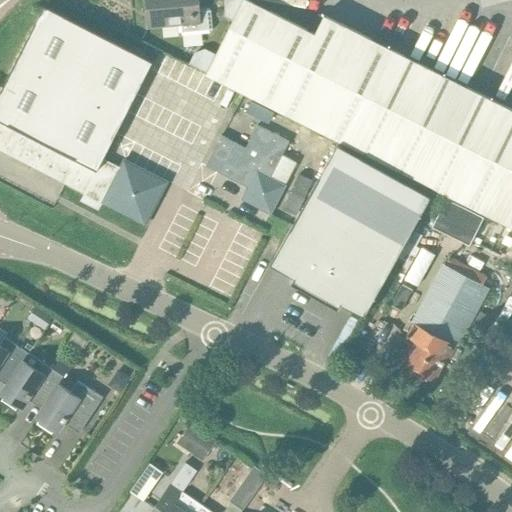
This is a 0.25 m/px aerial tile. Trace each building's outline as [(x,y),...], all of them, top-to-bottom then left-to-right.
[(145,0),(148,26),(178,23),(179,32),(182,34),(209,32),(213,29),(211,10),(208,7),(199,7),(198,0),(145,0)] [(511,107),(324,13),(315,31),(253,0),(242,0),(206,73),(511,225),(511,107)] [(233,18),(241,0),(225,0),(225,14),(233,18)] [(44,5),(0,92),(0,148),(83,191),(86,184),(104,193),(100,200),(145,223),(167,181),(124,158),(120,166),(102,157),(152,60),(44,5)] [(221,133),(205,164),(234,179),(236,175),(250,182),(242,197),(271,212),(285,184),(271,176),(289,140),(257,124),(245,146),(221,133)] [(364,314),(432,193),(339,141),(271,263),(295,276),(293,281),(338,306),(340,301),(364,314)] [(447,197),(432,224),(469,243),(483,215),(447,197)] [(388,276),(400,282),(419,248),(416,246),(422,235),(414,230),(388,276)] [(433,380),(446,356),(451,358),(485,292),(483,291),(486,285),(483,283),(487,275),(452,256),(450,260),(448,259),(445,265),(443,265),(407,335),(416,340),(403,364),(433,380)] [(37,304),(28,318),(44,329),(53,315),(37,304)] [(2,395),(29,354),(4,338),(0,343),(0,376),(9,382),(1,394),(2,395)] [(37,418),(64,377),(40,361),(35,369),(24,362),(29,354),(2,395),(4,396),(1,400),(16,410),(18,406),(21,408),(29,396),(44,406),(36,418),(37,418)] [(119,369),(108,384),(120,393),(131,378),(119,369)] [(64,377),(37,418),(39,420),(37,424),(51,433),(54,429),(57,431),(65,419),(81,430),(102,398),(77,381),(70,392),(60,385),(65,378),(64,377)] [(189,423),(176,442),(202,460),(216,442),(189,423)] [(511,461),(511,459),(511,435),(500,453),(511,461)] [(143,499),(163,470),(149,460),(129,489),(143,499)] [(195,511),(202,504),(183,490),(197,470),(185,461),(169,485),(150,511),(195,511)] [(240,511),(243,508),(231,500),(222,511),(213,511),(202,504),(195,511),(240,511)]
